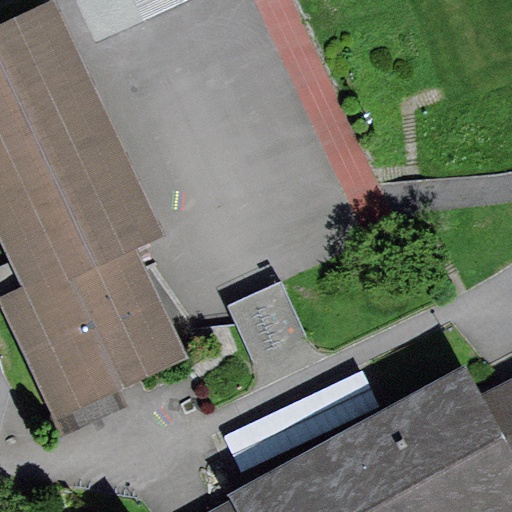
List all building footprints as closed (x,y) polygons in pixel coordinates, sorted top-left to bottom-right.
[(125,247),(151,235),(45,10),(0,31),(0,212),(35,287),(8,300),(59,409),(175,355),(125,247)] [(0,266),(0,283),(5,295),(26,285),(14,260),(0,266)] [(252,363),(306,338),(281,283),(227,308),(252,363)] [(506,511),(511,509),(511,465),(477,402),(464,377),(217,511),(506,511)] [(511,384),(477,402),(511,465),(511,384)]
